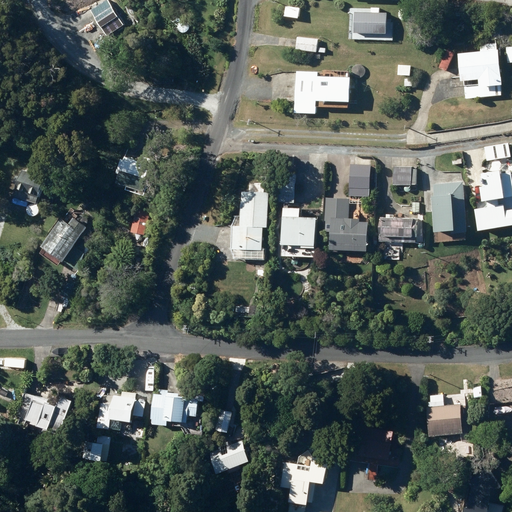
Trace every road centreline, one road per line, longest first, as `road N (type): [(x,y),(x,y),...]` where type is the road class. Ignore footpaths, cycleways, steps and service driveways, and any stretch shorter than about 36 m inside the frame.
road 1 (residential): [(511,347),(437,354),(148,339)]
road 2 (residential): [(246,0),(224,110),(148,339)]
road 3 (residential): [(148,339),(0,336)]
